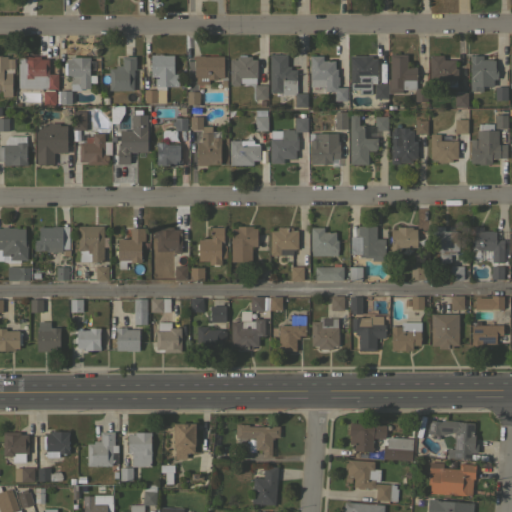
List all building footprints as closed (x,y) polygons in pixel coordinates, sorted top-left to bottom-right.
[(173,73),(178,73),(178,86),(165,86),(165,102),(144,102),(144,89),(155,89),(155,86),(154,86),(154,76),(150,76),(150,54),(162,54),(162,55),(173,55),(173,73)] [(229,59),(236,59),(236,56),(238,56),(238,54),(246,54),(246,56),(251,56),(251,59),(256,59),(256,77),(255,77),(255,82),(239,82),(239,84),(238,84),(238,85),(233,85),(233,84),(229,84),(229,59)] [(269,54),(287,54),(286,66),(290,66),(290,69),(296,70),(295,93),(294,93),(294,95),(281,94),(281,92),(269,92),(269,54)] [(390,54),(407,54),(407,66),(416,66),(416,80),(415,80),(415,89),(402,89),(402,93),(387,92),(387,78),(389,79),(390,54)] [(223,56),(223,77),(217,77),(217,79),(208,79),(208,84),(196,84),(196,77),(194,77),(194,55),(204,55),(204,56),(223,56)] [(310,55),(322,55),(322,60),(334,60),(334,68),(337,68),(337,76),(338,76),(338,85),(337,85),(337,87),(346,87),(346,100),(334,100),(334,91),(324,91),(324,86),(309,86),(310,55)] [(349,58),(356,58),(356,55),(371,55),(371,58),(376,58),(376,77),(371,77),(371,94),(359,94),(359,89),(350,89),(350,83),(349,83),(349,58)] [(429,55),(443,55),(443,59),(455,59),(455,68),(457,68),(457,79),(456,79),(456,86),(431,86),(431,79),(429,79),(429,55)] [(469,55),(482,55),(482,59),(492,59),(492,60),(494,60),(494,68),(497,68),(497,78),(493,78),(493,86),(482,86),(482,91),(477,91),(477,90),(469,90),(469,55)] [(0,56),(7,56),(7,58),(14,58),(14,68),(7,68),(7,69),(2,69),(2,72),(11,72),(11,96),(1,96),(1,90),(0,90),(0,56)] [(17,56),(40,56),(40,59),(48,59),(48,73),(57,73),(57,89),(18,88),(17,56)] [(89,57),(89,61),(94,61),(94,69),(89,69),(89,75),(96,75),(95,82),(89,82),(89,88),(78,88),(78,83),(70,83),(70,77),(66,77),(66,74),(63,74),(64,62),(65,62),(66,58),(70,58),(70,56),(89,57)] [(108,68),(115,68),(115,65),(121,65),(121,56),(135,56),(135,69),(133,69),(133,90),(109,90),(108,68)] [(297,92),(298,74),(306,74),(306,92),(297,92)] [(267,98),(265,98),(265,104),(260,104),(260,98),(254,98),(254,84),(256,84),(256,83),(265,84),(267,84),(267,98)] [(387,98),(374,98),(374,84),(387,84),(387,98)] [(506,99),(494,99),(494,86),(506,86),(506,99)] [(413,101),(413,90),(415,90),(415,88),(426,88),(426,102),(413,101)] [(55,104),(43,104),(43,90),(44,90),(54,90),(55,90),(55,104)] [(71,103),(58,104),(58,90),(71,90),(71,103)] [(186,91),(199,91),(199,104),(186,104),(186,91)] [(454,106),(454,92),(466,92),(467,106),(454,106)] [(294,106),(294,93),(306,93),(306,106),(294,106)] [(110,118),(110,105),(122,105),(122,112),(116,118),(110,118)] [(85,129),(73,129),(73,110),(81,111),(81,116),(85,116),(85,129)] [(267,130),(252,130),(253,110),(265,110),(265,116),(267,116),(267,130)] [(334,111),(346,111),(346,115),(347,115),(347,129),(334,129),(334,111)] [(349,114),(358,113),(358,124),(363,124),(363,138),(375,138),(375,137),(377,137),(377,148),(375,148),(375,150),(367,150),(367,164),(349,164),(349,114)] [(131,114),(146,114),(147,151),(136,151),(136,152),(129,152),(129,163),(116,163),(116,150),(117,150),(117,145),(120,145),(119,130),(131,130),(131,114)] [(506,128),(494,128),(494,114),(506,115),(506,128)] [(206,164),(206,165),(196,165),(196,143),(199,143),(199,142),(200,142),(200,132),(202,132),(202,129),(189,129),(189,116),(202,116),(202,126),(211,126),(211,132),(211,137),(220,137),(220,144),(220,164),(206,164)] [(387,130),(375,130),(376,125),(374,125),(374,116),(387,116),(387,130)] [(8,131),(0,131),(0,117),(8,118),(8,131)] [(174,130),(174,125),(172,125),(172,120),(174,120),(174,117),(186,117),(186,131),(174,130)] [(302,131),(294,131),(294,117),(307,117),(307,131),(302,131)] [(454,119),(467,119),(467,133),(454,133),(454,119)] [(427,133),(414,133),(414,120),(427,120),(427,133)] [(66,125),(66,153),(53,152),(53,163),(34,163),(35,129),(40,129),(40,126),(46,126),(47,123),(59,123),(59,125),(66,125)] [(497,144),(506,144),(506,158),(491,158),(491,163),(469,163),(469,139),(476,139),(476,124),(492,124),(492,130),(497,130),(497,144)] [(390,130),(392,130),(392,127),(408,127),(408,130),(412,130),(412,141),(416,141),(416,159),(411,159),(411,162),(399,162),(399,163),(390,163),(390,130)] [(269,138),(270,138),(270,130),(281,130),(281,129),(293,129),(293,132),(296,132),(296,138),(297,138),(297,149),(295,149),(295,158),(283,158),(283,163),(269,163),(269,138)] [(160,140),(161,132),(163,130),(173,130),(173,131),(175,131),(175,140),(160,140)] [(79,142),(85,142),(85,136),(92,136),(92,133),(103,133),(103,141),(111,141),(111,154),(108,154),(108,160),(107,160),(107,163),(102,163),(102,164),(87,164),(87,161),(79,161),(79,142)] [(337,133),(337,144),(339,144),(339,158),(331,158),(331,163),(309,164),(309,141),(308,141),(308,133),(337,133)] [(429,133),(439,133),(440,140),(457,140),(457,158),(451,158),(451,161),(437,161),(437,158),(430,158),(429,133)] [(25,136),(25,142),(26,142),(26,146),(25,146),(25,155),(27,155),(27,158),(26,158),(26,160),(26,165),(2,165),(2,161),(0,161),(0,146),(2,146),(2,144),(4,144),(4,141),(7,136),(25,136)] [(229,140),(253,140),(253,143),(258,143),(258,145),(259,145),(259,151),(266,151),(266,164),(229,164),(229,140)] [(179,144),(179,150),(181,150),(181,156),(179,156),(179,157),(181,157),(181,165),(171,165),(171,164),(156,164),(156,146),(155,146),(155,142),(166,142),(166,144),(179,144)] [(103,225),(103,262),(90,262),(90,261),(79,261),(79,250),(77,250),(77,225),(103,225)] [(230,228),(237,228),(237,225),(252,225),(252,228),(256,228),(256,246),(251,246),(251,261),(230,261),(230,228)] [(384,260),(371,260),(371,257),(364,257),(364,254),(357,254),(357,253),(350,253),(350,236),(357,236),(357,225),(375,225),(375,238),(384,238),(384,260)] [(439,250),(430,250),(429,226),(444,225),(444,231),(457,230),(458,250),(456,250),(456,254),(450,254),(450,262),(439,262),(439,250)] [(0,228),(2,228),(2,226),(7,226),(7,227),(16,227),(16,228),(24,228),(24,240),(27,240),(27,259),(9,260),(9,255),(2,255),(2,260),(0,260),(0,228)] [(69,248),(61,248),(61,251),(46,251),(46,250),(33,250),(33,239),(39,239),(38,227),(51,226),(68,226),(69,248)] [(396,229),(396,226),(411,226),(412,228),(416,228),(416,247),(416,254),(401,254),(401,247),(399,247),(399,253),(390,253),(390,229),(396,229)] [(503,262),(491,262),(491,250),(470,250),(470,226),(482,226),(482,231),(495,231),(495,239),(502,239),(503,262)] [(156,227),(173,227),(173,229),(181,229),(181,248),(172,248),(172,250),(167,250),(167,251),(156,251),(156,227)] [(223,245),(225,245),(225,258),(220,258),(220,259),(220,264),(208,264),(208,260),(198,260),(197,239),(203,239),(203,238),(211,238),(210,227),(222,227),(223,245)] [(270,230),(277,230),(277,227),(292,227),(292,230),(297,230),(297,249),(280,249),(280,255),(270,255),(270,230)] [(310,227),(323,227),(323,231),(335,231),(335,240),(337,240),(337,250),(337,255),(311,255),(311,250),(310,250),(310,227)] [(130,238),(129,228),(144,228),(144,241),(140,241),(140,258),(141,258),(141,262),(125,262),(125,269),(118,269),(118,260),(117,260),(117,239),(130,238)] [(332,266),(332,263),(340,263),(340,266),(342,266),(342,279),(314,280),(314,266),(332,266)] [(186,279),(174,279),(174,265),(186,265),(186,279)] [(462,265),(462,279),(450,279),(450,265),(462,265)] [(490,266),(502,265),(503,278),(490,278),(490,266)] [(29,280),(6,280),(6,266),(17,266),(29,266),(29,280)] [(68,280),(55,280),(55,266),(68,266),(68,280)] [(107,280),(95,280),(95,266),(107,266),(107,280)] [(290,266),(302,266),(302,280),(290,280),(290,266)] [(361,279),(348,279),(348,266),(361,266),(361,279)] [(410,266),(422,266),(422,279),(410,279),(410,266)] [(189,267),(203,267),(203,280),(189,280),(189,267)] [(262,280),(250,280),(250,267),(262,267),(262,280)] [(330,296),(343,295),(343,310),(330,310),(330,296)] [(422,309),(410,308),(410,295),(423,295),(422,309)] [(450,295),(463,295),(463,309),(450,309),(450,295)] [(491,295),(503,295),(502,309),(490,308),(491,295)] [(263,310),(250,310),(250,296),(263,296),(263,310)] [(268,296),(281,296),(281,310),(269,310),(268,296)] [(350,313),(350,309),(349,309),(349,296),(361,296),(361,313),(358,313),(350,313)] [(202,311),(189,311),(189,297),(202,297),(202,311)] [(69,298),(82,298),(82,311),(69,311),(69,298)] [(133,298),(146,298),(146,324),(133,324),(133,298)] [(149,298),(169,298),(169,311),(149,311),(149,298)] [(29,299),(42,299),(42,311),(29,311),(29,299)] [(210,305),(224,305),(225,321),(210,321),(210,305)] [(430,313),(457,313),(457,345),(452,345),(452,348),(438,348),(438,345),(430,345),(430,313)] [(290,324),(290,315),(305,315),(305,335),(299,335),(299,338),(295,338),(295,350),(278,351),(278,324),(290,324)] [(382,324),(384,324),(385,337),(375,337),(375,350),(358,350),(358,334),(354,334),(354,331),(351,331),(350,317),(368,317),(368,315),(382,315),(382,317),(382,324)] [(264,335),(257,335),(257,346),(252,346),(252,349),(238,349),(238,346),(230,346),(230,321),(240,321),(240,320),(254,320),(254,318),(264,318),(264,335)] [(337,318),(337,327),(338,327),(338,345),(337,345),(337,346),(332,346),(332,348),(327,348),(328,350),(319,350),(319,349),(318,349),(318,346),(313,346),(311,346),(310,321),(318,320),(318,318),(337,318)] [(36,329),(38,329),(38,321),(50,321),(50,327),(59,327),(59,330),(59,350),(46,350),(46,351),(36,351),(36,329)] [(180,351),(163,352),(163,351),(158,351),(158,349),(155,349),(155,330),(158,330),(158,321),(170,321),(170,327),(180,327),(180,351)] [(420,321),(420,344),(412,344),(412,350),(390,350),(391,325),(400,326),(400,321),(420,321)] [(495,324),(495,326),(497,326),(497,335),(495,335),(495,343),(493,343),(493,344),(471,344),(471,324),(495,324)] [(208,326),(208,329),(221,328),(221,330),(225,330),(225,338),(221,338),(221,351),(196,351),(196,326),(208,326)] [(89,329),(89,327),(100,327),(100,331),(99,331),(99,345),(100,345),(100,349),(83,349),(83,348),(76,348),(76,329),(89,329)] [(138,329),(138,351),(126,351),(126,350),(115,350),(116,330),(115,330),(115,327),(126,327),(126,329),(138,329)] [(18,330),(18,332),(21,332),(21,345),(18,345),(18,348),(14,348),(14,350),(0,350),(0,328),(6,328),(6,330),(18,330)] [(428,420),(441,421),(441,419),(456,420),(456,421),(473,422),(472,434),(474,434),(473,443),(477,443),(477,452),(470,452),(470,458),(446,457),(447,449),(453,449),(454,438),(453,438),(454,432),(441,434),(427,433),(428,420)] [(174,458),(174,445),(173,445),(173,423),(184,423),(184,421),(196,421),(196,429),(194,429),(194,445),(194,452),(186,452),(186,458),(174,458)] [(385,425),(385,438),(372,437),(372,447),(373,447),(373,449),(371,449),(371,451),(353,450),(354,444),(349,443),(349,435),(348,435),(349,422),(385,425)] [(235,423),(239,423),(239,424),(244,424),(244,423),(248,424),(248,425),(267,426),(267,425),(279,426),(279,437),(273,437),(273,439),(271,439),(271,457),(262,457),(262,449),(254,449),(255,438),(235,437),(235,423)] [(3,431),(20,431),(20,434),(27,434),(27,453),(25,453),(25,462),(12,462),(12,456),(3,456),(3,431)] [(49,433),(49,431),(68,431),(68,446),(69,446),(69,453),(65,453),(65,454),(62,454),(62,453),(58,453),(58,457),(45,457),(46,451),(42,451),(43,435),(45,435),(45,433),(49,433)] [(86,443),(93,443),(93,441),(100,440),(99,431),(113,431),(113,444),(117,444),(117,463),(111,463),(111,465),(87,465),(86,443)] [(131,452),(127,452),(127,434),(134,434),(134,431),(150,431),(150,436),(150,450),(151,450),(151,454),(150,454),(150,466),(131,466),(131,452)] [(412,438),(411,460),(382,458),(383,444),(386,444),(386,436),(412,438)] [(373,461),(373,468),(379,469),(379,481),(374,481),(374,483),(389,484),(389,483),(392,484),(395,485),(395,488),(397,488),(396,501),(375,499),(376,488),(353,486),(353,478),(351,478),(351,482),(344,481),(345,474),(346,474),(346,469),(344,469),(345,458),(347,458),(347,459),(373,461)] [(429,492),(429,484),(427,484),(429,461),(443,462),(442,467),(458,469),(459,463),(475,464),(474,479),(472,479),(471,494),(465,495),(429,492)] [(253,477),(263,478),(264,465),(277,466),(274,505),(251,503),(253,477)] [(14,467),(33,467),(33,481),(14,481),(14,467)] [(37,467),(49,467),(49,471),(58,471),(60,473),(61,475),(62,476),(61,478),(59,480),(37,480),(37,467)] [(119,467),(132,467),(132,480),(119,480),(119,467)] [(34,487),(43,487),(43,503),(34,503),(34,487)] [(0,511),(0,491),(10,488),(13,496),(18,508),(7,511),(0,511)] [(17,495),(18,495),(17,492),(26,489),(27,492),(28,491),(32,503),(21,507),(17,495)] [(129,511),(129,504),(141,504),(143,490),(156,491),(154,505),(143,504),(143,511),(129,511)] [(82,496),(93,496),(93,495),(111,495),(111,503),(112,503),(112,511),(83,511),(83,504),(82,504),(82,501),(82,496)] [(426,511),(427,498),(434,499),(434,500),(473,502),(472,511),(426,511)] [(383,504),(382,511),(346,511),(343,511),(343,501),(383,504)]
